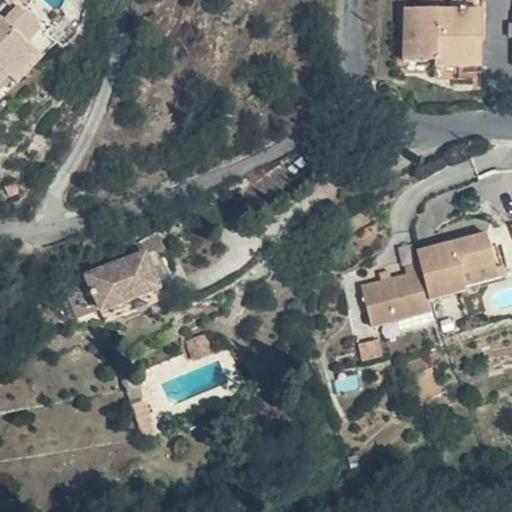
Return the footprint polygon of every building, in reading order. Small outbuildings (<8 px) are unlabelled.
[(480,9),(403,5),(401,56),(433,59),(433,63),(477,66),(480,9)] [(0,47),(0,80),(4,77),(0,71),(11,58),(0,47)] [(0,91),(9,81),(4,77),(0,80),(0,91)] [(271,198),(254,179),(212,216),(228,235),(271,198)] [(425,262),(433,297),(469,287),(468,282),(465,270),(498,261),(493,240),(490,229),(422,246),(425,262)] [(510,271),(501,238),(493,240),(498,261),(465,270),(468,282),(510,271)] [(119,281),(131,277),(140,273),(135,259),(112,266),(117,282),(119,281)] [(433,297),(425,262),(409,266),(411,274),(395,279),(383,282),(367,286),(377,323),(436,308),(433,297)] [(112,266),(50,286),(62,340),(70,338),(59,301),(78,296),(117,282),(112,266)] [(395,279),(392,269),(381,271),(383,282),(395,279)] [(127,304),(138,298),(131,277),(119,281),(124,296),(127,304)] [(117,282),(78,296),(89,332),(131,319),(127,304),(124,296),(119,281),(117,282)] [(48,344),(62,340),(50,286),(38,290),(48,344)] [(70,338),(89,332),(78,296),(59,301),(70,338)] [(142,310),(138,298),(127,304),(131,319),(137,314),(142,310)] [(89,332),(93,343),(140,329),(148,326),(146,320),(142,310),(137,314),(131,319),(89,332)] [(93,343),(89,332),(70,338),(73,348),(93,343)] [(389,352),(385,338),(362,344),(366,358),(389,352)]
